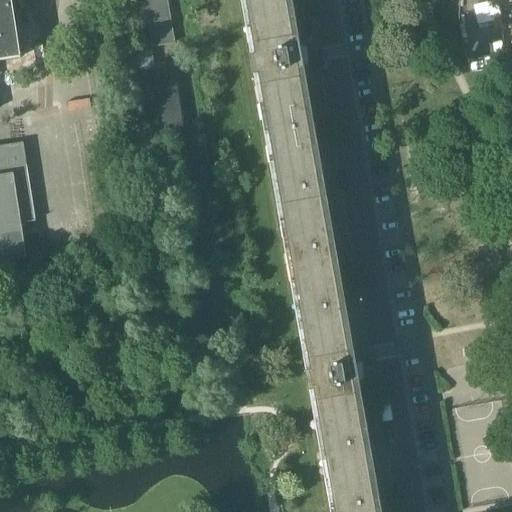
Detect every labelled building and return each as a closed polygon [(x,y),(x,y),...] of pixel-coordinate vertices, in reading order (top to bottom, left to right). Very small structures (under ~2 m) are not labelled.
[(0,0),(0,261),(26,258),(21,223),(34,221),(22,142),(0,145),(0,60),(20,58),(11,0),(0,0)] [(143,0),(152,49),(175,45),(168,0),(143,0)] [(353,363),(339,280),(301,67),(302,66),(299,48),(298,48),(289,0),(239,0),(328,511),(379,511),(356,382),(357,382),(354,363),(353,363)] [(148,42),(139,44),(140,51),(149,50),(148,42)] [(149,51),(140,52),(142,67),(151,65),(149,51)] [(161,132),(182,129),(176,76),(155,79),(161,132)]
